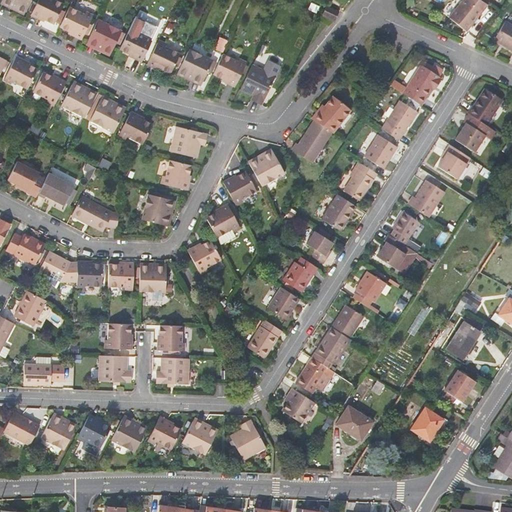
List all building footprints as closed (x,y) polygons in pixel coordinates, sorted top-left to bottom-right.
[(2,0),(1,3),(8,7),(10,3),(25,11),(30,0),(2,0)] [(54,24),(63,4),(54,0),(38,0),(31,15),(38,19),(38,17),(54,24)] [(487,5),(479,0),(462,0),(447,19),(464,32),(487,5)] [(25,11),(10,3),(8,7),(23,14),(25,11)] [(74,36),(81,40),(92,18),(85,15),(69,7),(60,27),(75,34),(74,36)] [(326,7),(322,15),(334,21),(338,13),(326,7)] [(98,19),(86,44),(93,48),(95,44),(111,51),(122,30),(98,19)] [(511,25),(504,21),(493,39),(511,50),(511,25)] [(129,29),(120,50),(135,57),(134,59),(141,62),(154,37),(147,33),(145,36),(129,29)] [(170,73),(180,52),(165,45),(158,42),(147,64),(154,68),(155,66),(170,73)] [(111,51),(95,44),(93,48),(109,55),(111,51)] [(190,48),(177,74),(185,78),(187,74),(202,81),(212,59),(190,48)] [(228,83),(235,86),(245,64),(238,61),(223,54),(213,74),(229,82),(228,83)] [(5,77),(12,81),(28,89),(38,69),(23,62),(24,60),(16,56),(5,77)] [(253,94),(264,99),(269,89),(272,83),(278,71),(276,70),(279,64),(271,60),(268,66),(255,60),(243,85),(255,91),(253,94)] [(420,105),(431,88),(433,85),(436,87),(440,80),(437,78),(438,77),(420,65),(401,94),(406,97),(420,105)] [(33,92),(48,100),(55,104),(67,82),(59,78),(59,80),(43,72),(33,92)] [(202,81),(187,74),(185,78),(200,85),(202,81)] [(74,81),(72,86),(88,93),(90,89),(74,81)] [(88,93),(72,86),(61,106),(85,118),(97,93),(90,89),(88,93)] [(474,105),(472,105),(467,113),(468,114),(486,125),(491,117),(490,116),(501,98),(485,88),(474,105)] [(109,104),(111,100),(102,96),(90,121),(113,133),(124,112),(109,104)] [(321,112),(318,109),(311,119),(313,120),(330,131),(334,134),(351,110),(332,96),(325,106),(321,112)] [(420,105),(406,97),(401,104),(415,113),(420,105)] [(126,108),(111,100),(109,104),(124,112),(126,108)] [(415,113),(401,104),(398,102),(381,129),(398,140),(415,113)] [(120,133),(127,136),(142,145),(152,124),(137,116),(138,115),(131,111),(120,133)] [(486,125),(468,114),(463,122),(465,124),(483,135),(489,139),(495,131),(486,125)] [(291,148),(311,161),(330,131),(313,120),(297,143),(295,142),(291,148)] [(473,151),(483,135),(465,124),(455,139),(473,151)] [(176,129),(170,153),(197,160),(201,146),(206,147),(208,136),(197,133),(190,132),(176,129)] [(396,148),(377,136),(363,157),(380,168),(385,159),(388,161),(396,148)] [(469,158),(448,144),(444,150),(446,152),(442,159),(437,167),(456,179),(469,158)] [(256,157),(258,160),(273,152),(271,148),(256,157)] [(261,185),(284,172),(273,152),(258,160),(256,157),(248,161),(261,185)] [(388,161),(385,159),(380,168),(382,170),(388,161)] [(190,165),(168,160),(164,176),(162,184),(185,190),(187,182),(185,182),(190,165)] [(343,191),(359,201),(376,174),(358,162),(353,169),(356,171),(343,191)] [(37,195),(45,180),(38,176),(39,174),(17,163),(8,180),(30,191),(28,193),(36,197),(37,195)] [(90,170),(86,178),(90,180),(96,168),(88,163),(85,168),(90,170)] [(223,181),(234,202),(241,198),(257,190),(246,171),(231,179),(230,177),(223,181)] [(64,206),(74,187),(49,174),(45,180),(37,195),(43,199),(45,196),(64,206)] [(409,204),(429,217),(445,193),(426,181),(414,198),(413,197),(409,204)] [(174,201),(147,194),(140,219),(164,224),(167,208),(172,209),(174,201)] [(321,219),(339,231),(355,207),(337,194),(321,219)] [(81,197),(72,216),(103,232),(106,227),(117,228),(119,213),(111,213),(81,197)] [(206,217),(217,237),(231,229),(239,225),(227,203),(220,207),(221,209),(206,217)] [(172,209),(167,208),(164,224),(168,225),(172,209)] [(393,229),(395,230),(390,236),(403,244),(417,222),(403,212),(393,229)] [(0,246),(0,247),(11,226),(0,220),(0,246)] [(310,256),(322,264),(326,258),(324,256),(328,250),(332,243),(314,232),(306,245),(314,250),(310,256)] [(15,234),(6,251),(34,265),(45,246),(24,235),(22,238),(15,234)] [(397,267),(404,272),(417,253),(403,244),(390,236),(388,235),(381,246),(383,247),(374,261),(393,274),(397,267)] [(406,246),(418,250),(420,244),(408,240),(406,246)] [(199,271),(205,267),(220,259),(210,241),(194,249),(193,247),(187,250),(199,271)] [(49,252),(40,269),(62,280),(71,263),(49,252)] [(311,274),(313,275),(317,268),(301,258),(297,264),(294,262),(283,280),(298,290),(302,284),(304,285),(311,274)] [(78,260),(77,284),(85,284),(102,285),(103,263),(86,262),(86,260),(78,260)] [(109,261),(109,285),(117,286),(134,286),(134,264),(118,264),(118,262),(109,261)] [(139,290),(164,291),(165,268),(149,267),(149,263),(140,262),(139,290)] [(367,272),(360,283),(363,284),(370,274),(367,272)] [(363,284),(360,283),(355,290),(357,292),(353,298),(365,306),(369,300),(371,301),(383,282),(370,274),(363,284)] [(267,308),(285,320),(298,299),(280,288),(267,308)] [(475,312),(482,301),(467,292),(461,303),(475,312)] [(14,319),(34,329),(47,303),(28,293),(14,319)] [(511,324),(511,301),(508,299),(498,315),(511,324)] [(331,327),(348,338),(363,316),(346,305),(331,327)] [(460,322),(477,331),(481,325),(464,316),(460,322)] [(0,355),(5,358),(12,346),(5,342),(14,325),(0,317),(0,355)] [(247,347),(264,358),(281,331),(264,320),(247,347)] [(473,339),(477,331),(460,322),(445,350),(462,360),(466,352),(470,353),(477,341),(473,339)] [(131,324),(108,323),(107,340),(107,348),(132,349),(132,341),(130,341),(131,324)] [(182,351),(183,342),(183,326),(161,325),(160,342),(158,342),(158,350),(182,351)] [(348,338),(331,327),(311,358),(328,368),(330,370),(350,340),(348,338)] [(100,355),(99,381),(113,381),(120,382),(131,382),(131,371),(127,371),(127,357),(100,355)] [(157,372),(157,383),(167,383),(174,383),(189,384),(190,359),(162,358),(161,372),(157,372)] [(300,377),(302,378),(297,385),(311,394),(315,388),(321,392),(329,379),(323,375),(328,368),(311,358),(300,377)] [(64,382),(65,366),(24,365),(24,384),(51,385),(51,381),(64,382)] [(323,375),(329,379),(334,372),(330,370),(328,368),(323,375)] [(460,401),(473,382),(457,371),(443,390),(460,401)] [(282,411),(301,423),(314,402),(292,388),(287,396),(291,398),(282,411)] [(361,439),(372,421),(349,406),(338,424),(361,439)] [(427,441),(442,419),(424,407),(410,428),(427,441)] [(52,416),(67,424),(69,419),(54,412),(52,416)] [(90,413),(79,434),(87,438),(101,446),(111,426),(97,419),(97,417),(90,413)] [(29,447),(38,427),(12,414),(4,430),(2,433),(29,447)] [(122,419),(137,427),(140,422),(125,415),(122,419)] [(64,449),(77,424),(69,419),(67,424),(52,416),(41,437),(64,449)] [(160,416),(149,437),(157,441),(172,449),(182,429),(167,421),(168,419),(160,416)] [(193,421),(208,429),(210,425),(195,417),(193,421)] [(135,451),(148,426),(140,422),(137,427),(122,419),(112,439),(135,451)] [(250,419),(240,425),(242,429),(230,435),(243,460),(265,448),(258,435),(255,429),(250,419)] [(205,454),(218,429),(210,425),(208,429),(193,421),(182,442),(205,454)] [(491,471),(510,483),(511,479),(511,445),(505,441),(500,438),(496,444),(504,449),(491,471)]
